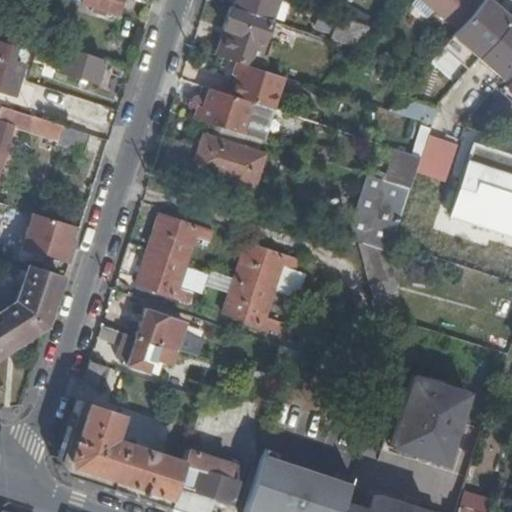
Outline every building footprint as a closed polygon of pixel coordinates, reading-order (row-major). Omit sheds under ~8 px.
[(115,17),(120,0),(79,0),(82,1),(81,6),(115,17)] [(276,0),(232,0),(235,1),(231,7),(233,8),(270,20),(276,0)] [(300,0),(300,3),(326,11),(333,0),(300,0)] [(419,0),(456,30),(479,3),(476,0),(419,0)] [(456,30),(452,35),(477,57),(509,19),(487,0),(481,0),(479,3),(456,30)] [(220,56),(240,62),(254,67),(270,20),(233,8),(231,7),(224,28),(228,30),(220,56)] [(342,7),(339,15),(367,25),(370,16),(342,7)] [(339,15),(332,37),(355,45),(371,26),(367,25),(339,15)] [(511,21),(509,19),(477,57),(503,79),(511,68),(511,21)] [(22,52),(36,57),(37,53),(41,42),(26,38),(22,52)] [(0,92),(14,96),(24,62),(14,58),(17,46),(0,39),(0,92)] [(41,42),(37,53),(44,55),(48,42),(41,39),(41,42)] [(97,82),(104,58),(49,40),(48,42),(44,55),(37,53),(36,57),(34,61),(58,69),(58,70),(97,82)] [(210,89),(200,121),(243,135),(253,103),(273,110),(284,77),(260,69),(254,67),(240,62),(230,95),(210,89)] [(426,140),(425,144),(437,147),(452,120),(460,108),(451,100),(443,112),(441,112),(435,121),(431,118),(426,124),(431,126),(426,140)] [(243,135),(263,141),(273,110),(253,103),(243,135)] [(91,135),(2,106),(0,111),(0,121),(14,126),(60,140),(59,144),(85,153),(91,135)] [(0,169),(14,126),(0,121),(0,169)] [(424,124),(413,156),(421,158),(425,144),(426,140),(431,126),(426,124),(424,124)] [(265,156),(203,135),(192,168),(255,188),(265,156)] [(511,141),(505,139),(493,175),(511,181),(511,141)] [(401,167),(395,184),(411,189),(416,173),(421,158),(413,156),(411,155),(406,168),(401,167)] [(369,175),(348,240),(359,243),(390,254),(392,244),(400,219),(411,189),(395,184),(369,175)] [(75,226),(34,213),(23,248),(70,263),(74,249),(68,247),(75,226)] [(213,233),(160,214),(137,284),(189,302),(193,292),(179,288),(196,237),(209,242),(213,233)] [(511,250),(473,238),(464,267),(501,279),(511,282),(511,250)] [(296,270),(299,262),(246,243),(233,281),(229,295),(223,313),(276,330),(279,321),(266,317),(275,290),(282,266),(296,270)] [(390,254),(359,243),(365,269),(378,332),(403,323),(390,254)] [(44,323),(61,275),(0,254),(0,351),(9,345),(44,323)] [(306,274),(296,270),(282,266),(275,290),(298,298),(306,274)] [(229,295),(233,281),(213,273),(208,287),(229,295)] [(145,309),(136,337),(176,349),(200,357),(204,340),(186,334),(189,322),(145,309)] [(136,337),(102,326),(101,329),(98,337),(122,345),(132,348),(128,360),(127,366),(149,372),(153,360),(171,365),(176,349),(136,337)] [(132,348),(122,345),(119,356),(128,360),(132,348)] [(314,357),(283,346),(280,356),(283,357),(279,370),(314,357)] [(109,367),(91,361),(84,381),(103,387),(109,367)] [(413,376),(399,420),(454,439),(468,394),(413,376)] [(280,383),(265,379),(258,401),(273,405),(280,383)] [(511,382),(500,379),(497,387),(511,391),(511,382)] [(123,415),(78,400),(63,447),(59,461),(67,475),(96,484),(168,508),(184,461),(117,439),(123,415)] [(454,439),(399,420),(390,447),(446,466),(454,439)] [(242,467),(187,449),(184,461),(168,508),(179,511),(211,511),(217,497),(231,502),(242,467)] [(265,449),(263,456),(283,462),(285,456),(265,449)] [(263,456),(244,511),(321,511),(323,505),(313,502),(321,475),(283,462),(263,456)] [(341,511),(350,484),(321,475),(313,502),(323,505),(321,511),(341,511)] [(426,511),(374,495),(369,511),(370,511),(369,511),(426,511)] [(341,511),(369,511),(370,511),(369,511),(345,503),(341,511)]
